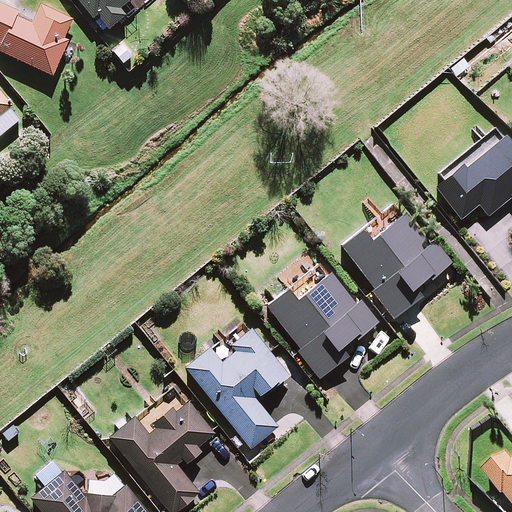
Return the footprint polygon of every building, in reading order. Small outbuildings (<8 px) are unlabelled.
[(74,0),(101,32),(123,15),(117,8),(126,0),(74,0)] [(61,38),(70,20),(39,5),(31,21),(0,6),(0,51),(49,75),(66,40),(61,38)] [(117,41),(107,50),(120,64),(130,55),(117,41)] [(0,136),(19,121),(0,96),(0,136)] [(511,99),(511,100),(509,99),(506,99),(503,100),(501,102),(499,104),(498,107),(497,109),(497,112),(498,114),(500,116),(502,118),(505,120),(508,120),(511,120),(511,119),(511,99)] [(511,149),(498,132),(479,147),(482,150),(463,165),(459,161),(430,185),(458,218),(476,204),(485,216),(509,196),(511,200),(511,149)] [(413,289),(447,264),(428,237),(422,242),(400,211),(363,238),(357,229),(336,245),(390,317),(418,296),(413,289)] [(372,323),(327,268),(292,297),(284,287),(262,305),(298,350),(295,352),(316,378),(344,355),(339,350),(372,323)] [(283,374),(246,327),(227,341),(234,350),(219,362),(207,347),(183,366),(247,448),(275,427),(253,398),(283,374)] [(178,467),(199,450),(195,446),(213,432),(183,395),(142,429),(131,416),(106,436),(168,511),(173,511),(198,492),(178,467)] [(50,420),(50,417),(50,414),(49,411),(47,409),(45,407),(42,406),(39,405),(36,405),(33,406),(31,408),(29,410),(28,413),(27,416),(27,419),(28,422),(30,424),(32,426),(35,427),(38,428),(41,428),(44,427),(47,425),(49,423),(50,420)] [(511,463),(506,455),(484,472),(511,508),(511,463)] [(40,511),(144,511),(123,485),(115,491),(109,494),(76,490),(60,470),(27,496),(40,511)]
